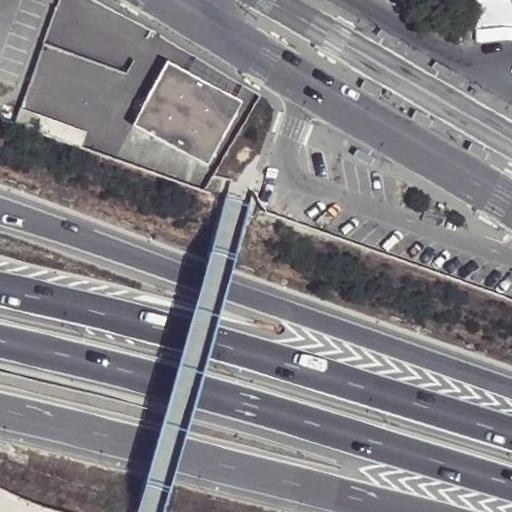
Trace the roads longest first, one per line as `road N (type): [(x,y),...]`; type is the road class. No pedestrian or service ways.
road 1 (motorway): [(511,389),(0,212)]
road 2 (motorway): [(0,338),(250,405),(511,496)]
road 3 (motorway): [(511,433),(0,287)]
road 4 (motorway): [(0,410),(484,511)]
road 5 (tertiary): [(511,192),(193,7)]
road 6 (residential): [(511,97),(352,0)]
